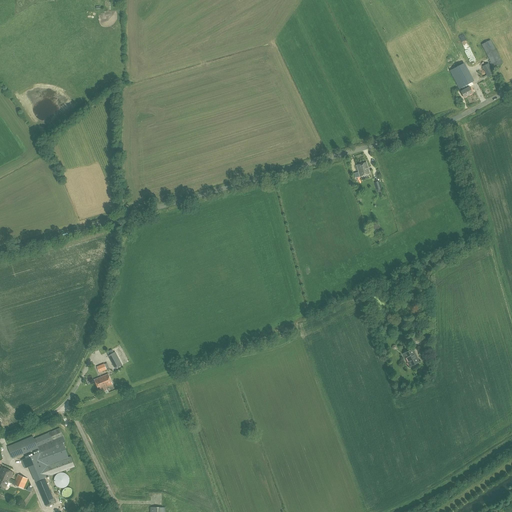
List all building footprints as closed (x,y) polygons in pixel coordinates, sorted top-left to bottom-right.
[(482,44),(494,66),(502,62),(491,39),(482,44)] [(482,66),(488,78),(495,74),(489,63),(482,66)] [(461,91),(464,98),(473,93),(470,87),(468,87),(467,85),(472,82),(463,64),(450,71),(460,89),(461,88),(463,90),(461,91)] [(356,165),(360,177),(370,174),(366,162),(356,165)] [(413,349),(403,354),(409,367),(419,362),(413,349)] [(108,355),(116,369),(122,365),(115,352),(108,355)] [(98,390),(99,389),(100,392),(107,389),(106,387),(112,384),(108,374),(94,380),(98,390)] [(30,465),(36,481),(75,467),(71,456),(69,457),(63,443),(66,442),(60,428),(34,439),(33,436),(7,446),(12,459),(38,448),(40,452),(29,457),(29,455),(25,457),(26,458),(21,460),(24,468),(30,465)] [(0,485),(6,489),(9,482),(10,479),(13,472),(2,467),(0,471),(0,485)] [(54,481),(54,482),(55,483),(55,484),(55,485),(56,485),(56,486),(57,486),(57,487),(58,487),(59,487),(60,488),(61,488),(62,488),(63,488),(64,488),(65,487),(66,487),(66,486),(67,486),(68,485),(69,484),(69,483),(69,482),(70,481),(70,480),(70,479),(69,478),(69,477),(69,476),(68,476),(68,475),(67,475),(67,474),(66,474),(66,473),(65,473),(64,473),(63,472),(62,472),(61,472),(60,472),(60,473),(59,473),(58,473),(57,474),(56,475),(56,476),(55,476),(55,477),(54,478),(54,479),(54,480),(54,481)] [(19,475),(14,486),(23,490),(28,480),(19,475)] [(36,483),(46,507),(55,503),(45,479),(36,483)]
